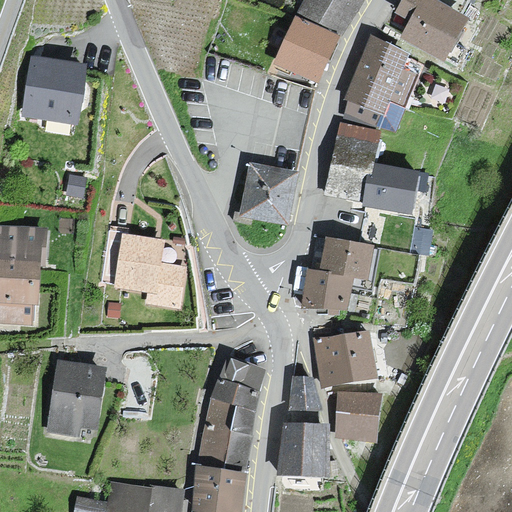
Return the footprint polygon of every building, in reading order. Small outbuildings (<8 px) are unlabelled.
[(357,0),(307,0),(302,11),(340,31),(357,0)] [(467,20),(432,0),(407,0),(400,13),(415,22),(405,39),(442,61),(467,20)] [(337,37),(298,20),(278,62),(317,80),(337,37)] [(409,54),(376,40),(349,99),(356,102),(351,112),(395,132),(419,78),(402,71),(409,54)] [(85,67),(36,59),(27,113),(76,121),(85,67)] [(411,212),(418,175),(376,168),(382,133),(343,127),(341,142),(332,192),(367,198),(366,204),(378,207),(411,212)] [(295,172),(252,165),(243,214),(236,213),(235,220),(251,223),(252,217),(287,223),(295,172)] [(0,322),(31,324),(32,302),(38,303),(40,265),(45,266),(47,230),(0,227),(0,322)] [(162,240),(124,234),(116,285),(152,291),(150,302),(178,306),(184,269),(159,265),(162,240)] [(372,245),(329,239),(324,273),(312,271),(307,303),(346,309),(351,277),(367,279),(372,245)] [(122,302),(108,301),(106,318),(120,319),(122,302)] [(368,334),(318,343),(325,383),(375,375),(368,334)] [(250,450),(255,417),(256,413),(261,392),(269,371),(232,357),(223,379),(219,391),(215,401),(204,457),(247,466),(250,450)] [(106,371),(65,364),(53,429),(79,433),(81,423),(97,426),(106,371)] [(314,381),(292,381),(290,427),(326,428),(314,381)] [(377,400),(342,398),(340,439),(375,441),(377,400)] [(325,476),(326,428),(290,427),(283,427),(282,447),(282,476),(325,476)] [(241,511),(246,475),(201,470),(196,511),(204,511),(203,511),(241,511)] [(181,511),(184,493),(153,489),(115,484),(112,502),(80,498),(78,511),(181,511)]
